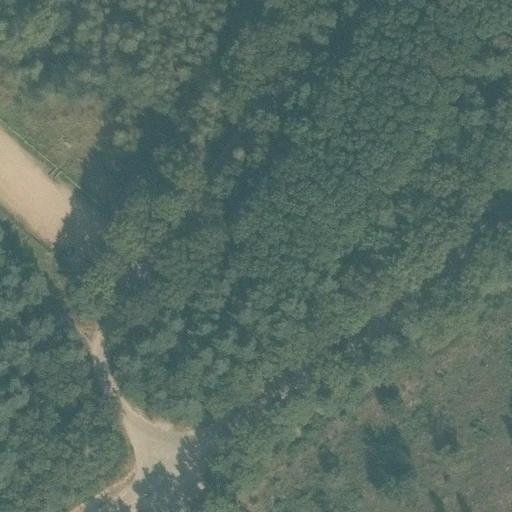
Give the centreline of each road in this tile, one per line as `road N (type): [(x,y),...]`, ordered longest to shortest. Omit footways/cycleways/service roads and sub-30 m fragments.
road 1 (unclassified): [(158,470),(101,377),(102,333),(333,0)]
road 2 (unclassified): [(158,470),(408,300),(472,245),(511,195)]
